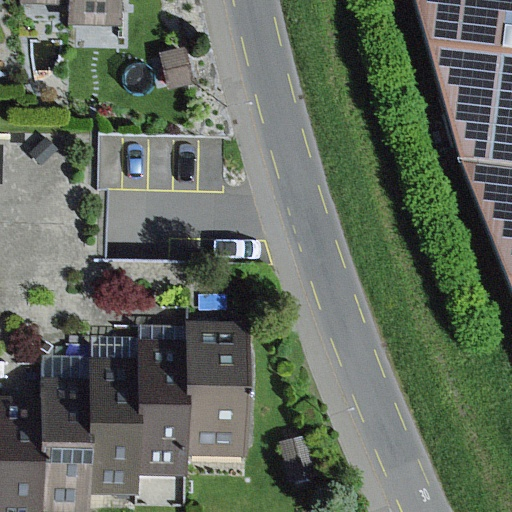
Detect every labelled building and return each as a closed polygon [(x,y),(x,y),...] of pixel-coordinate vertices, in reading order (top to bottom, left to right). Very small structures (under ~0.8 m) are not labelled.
[(24,0),(25,9),(73,8),(73,0),(24,0)] [(121,0),(73,0),(73,8),(74,33),(122,33),(121,0)] [(511,0),(396,0),(400,18),(511,319),(511,0)] [(234,331),(178,332),(179,351),(181,467),(236,466),(234,331)] [(179,351),(129,352),(129,370),(131,487),(181,486),(181,467),(179,351)] [(129,370),(79,370),(79,385),(81,505),(132,505),(131,487),(129,370)] [(79,385),(30,386),(30,409),(31,511),(81,511),(81,505),(79,385)] [(31,511),(30,409),(0,409),(0,511),(31,511)] [(304,439),(277,446),(287,484),(314,478),(304,439)]
